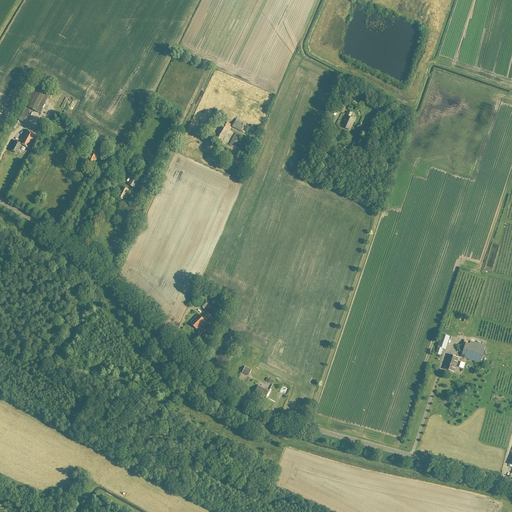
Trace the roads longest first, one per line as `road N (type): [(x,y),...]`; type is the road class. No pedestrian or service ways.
road 1 (unclassified): [(511,483),(256,410),(212,378),(86,250),(0,202)]
road 2 (track): [(511,505),(258,428),(205,397),(78,269),(0,222)]
